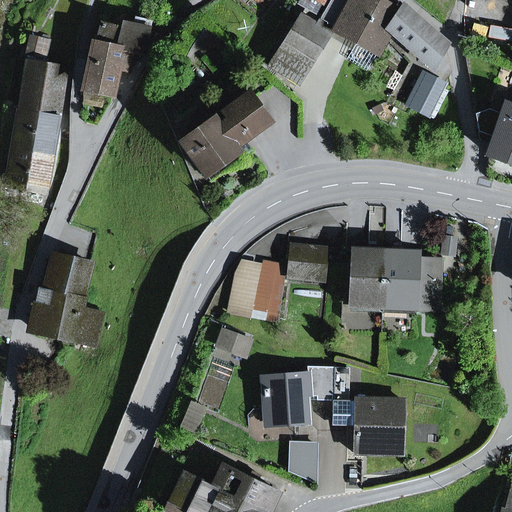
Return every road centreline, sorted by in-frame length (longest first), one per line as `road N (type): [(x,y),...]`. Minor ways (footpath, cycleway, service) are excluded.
road 1 (tertiary): [(105,511),(202,273),(231,234),(311,185),(367,178),(465,193)]
road 2 (residential): [(0,509),(25,296),(88,156),(182,23)]
road 3 (residential): [(511,430),(492,455),(438,481),(314,511)]
road 4 (residential): [(455,35),(472,155),(465,193)]
